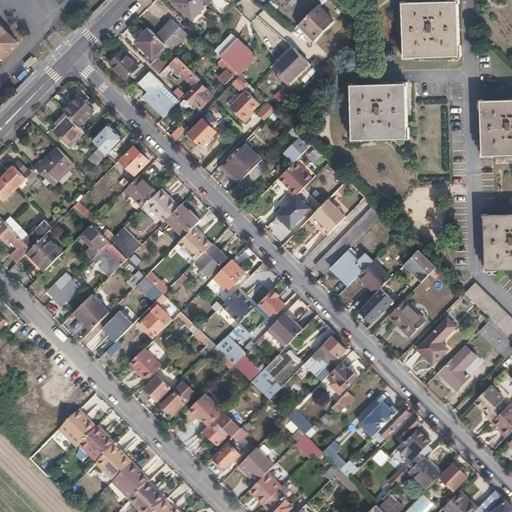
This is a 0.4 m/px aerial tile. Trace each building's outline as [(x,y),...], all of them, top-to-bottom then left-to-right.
[(0,0),(0,59),(17,42),(0,24),(0,0)] [(194,20),(208,5),(202,0),(181,0),(177,4),(194,20)] [(458,1),(404,3),(406,58),(460,56),(458,1)] [(318,40),(335,22),(318,6),(301,24),(318,40)] [(268,8),(250,21),(267,44),(281,34),(292,48),(295,46),(268,8)] [(187,34),(172,19),(157,35),(164,42),(166,44),(172,50),(187,34)] [(166,44),(164,42),(151,29),(139,41),(154,56),(166,44)] [(222,58),(240,41),(232,33),(215,51),(222,58)] [(240,75),(257,58),(240,41),(222,58),(240,75)] [(297,76),(309,64),(293,49),(281,62),(297,76)] [(138,79),(147,69),(147,68),(142,63),(138,68),(123,53),(112,64),(127,79),(132,74),(138,79)] [(202,79),(183,61),(178,56),(171,63),(171,64),(194,87),(202,79)] [(23,64),(28,69),(35,61),(31,57),(23,64)] [(171,64),(171,63),(167,59),(162,63),(157,58),(151,64),(161,74),(171,64)] [(236,80),(240,75),(222,58),(218,63),(226,71),(220,77),(226,84),(233,77),(236,80)] [(165,86),(151,72),(140,83),(149,92),(146,95),(166,115),(174,108),(159,92),(165,86)] [(240,89),(247,82),(240,75),(236,80),(233,82),(240,89)] [(409,83),(353,85),(355,140),(411,138),(409,83)] [(214,96),(201,84),(188,97),(194,104),(195,102),(201,108),(214,96)] [(180,101),(173,94),(165,86),(159,92),(174,108),(180,101)] [(185,96),(178,89),(173,94),(180,101),(185,96)] [(259,104),(246,90),(229,107),(243,120),(252,111),(259,104)] [(89,117),(95,111),(89,106),(84,101),(80,96),(65,111),(66,112),(70,116),(86,132),(86,133),(96,123),(89,117)] [(511,98),(482,100),(484,155),(511,154),(511,98)] [(266,120),(276,111),(269,104),(259,114),(266,120)] [(245,123),(254,113),(252,111),(243,120),(245,123)] [(58,127),(70,116),(66,112),(55,123),(58,127)] [(71,147),(86,132),(70,116),(58,127),(55,131),(71,147)] [(217,132),(204,119),(189,133),(202,146),(207,142),(212,137),(217,132)] [(108,155),(124,139),(110,124),(93,140),(100,146),(108,155)] [(175,141),(186,130),(182,126),(171,137),(175,141)] [(294,163),(311,145),(307,142),(294,128),(286,135),(292,142),(283,152),(294,163)] [(241,181),(262,160),(245,142),(226,160),(223,164),(241,181)] [(150,161),(134,145),(120,159),(120,160),(136,175),(150,161)] [(97,166),(108,155),(100,146),(89,158),(97,166)] [(56,187),(78,167),(60,148),(38,169),(40,171),(56,187)] [(309,160),(317,162),(319,153),(312,151),(309,160)] [(242,193),(269,166),(262,160),(241,181),(236,187),(242,193)] [(297,195),(312,180),(294,163),(279,178),(279,179),(285,185),(287,183),(292,187),(290,190),(296,196),(297,195)] [(38,169),(34,165),(32,168),(38,174),(40,171),(38,169)] [(32,179),(38,174),(32,168),(28,171),(24,167),(21,171),(15,166),(4,177),(16,189),(22,183),(24,185),(30,179),(32,179)] [(158,193),(140,176),(126,190),(144,207),(147,204),(158,193)] [(0,195),(5,200),(16,189),(4,177),(0,180),(0,195)] [(181,206),(162,188),(158,193),(147,204),(165,221),(166,220),(181,206)] [(296,196),(276,217),(289,231),(311,209),(297,195),(296,196)] [(330,233),(346,217),(328,199),(325,202),(313,215),(324,225),(321,228),(328,235),(330,233)] [(97,219),(79,201),(79,202),(75,205),(92,224),(97,219)] [(362,203),(348,217),(354,224),(369,210),(362,203)] [(194,227),(200,221),(182,204),(181,206),(166,220),(184,237),(194,227)] [(347,252),(383,215),(374,207),(337,244),(315,266),(324,275),(331,268),(334,265),(347,252)] [(511,213),(486,215),(487,271),(511,270),(511,213)] [(32,248),(46,234),(54,226),(46,218),(31,234),(12,215),(5,222),(32,248)] [(32,248),(5,222),(0,216),(0,232),(7,239),(9,237),(20,248),(18,250),(24,257),(29,252),(32,248)] [(96,255),(110,241),(92,224),(81,236),(83,238),(87,233),(96,242),(92,246),(90,249),(96,255)] [(132,254),(142,245),(124,227),(110,241),(128,258),(132,254)] [(205,252),(213,243),(207,235),(204,238),(199,232),(194,227),(184,237),(180,241),(198,259),(205,252)] [(96,242),(87,233),(83,238),(92,246),(96,242)] [(47,270),(65,252),(46,234),(32,248),(29,252),(47,270)] [(76,242),(84,251),(89,246),(81,238),(76,242)] [(110,277),(128,258),(110,241),(96,255),(93,259),(97,263),(101,260),(104,263),(101,267),(110,277)] [(209,276),(228,257),(213,243),(205,252),(206,254),(197,263),(209,276)] [(437,268),(418,250),(403,265),(421,283),(437,268)] [(170,288),(156,274),(174,257),(169,252),(162,259),(146,276),(164,293),(170,288)] [(359,275),(372,262),(364,254),(356,262),(347,252),(334,265),(331,268),(349,286),(359,275)] [(228,292),(246,274),(232,260),(218,274),(214,278),(228,292)] [(377,293),(391,278),(373,260),(372,262),(359,275),(377,293)] [(435,279),(441,273),(437,268),(430,274),(435,279)] [(54,298),(73,279),(74,277),(68,271),(48,291),(54,298)] [(181,285),(189,276),(185,272),(176,281),(181,285)] [(164,293),(146,276),(138,284),(156,302),(164,293)] [(62,306),(81,287),(73,279),(54,298),(62,306)] [(252,289),(245,282),(232,296),(230,298),(247,316),(260,303),(263,300),(257,294),(255,296),(251,291),(252,289)] [(511,318),(476,283),(464,294),(491,320),(511,340),(511,318)] [(286,305),(279,298),(281,296),(274,289),(272,291),(263,300),(260,303),(274,317),(286,305)] [(377,293),(359,311),(371,324),(394,302),(381,289),(377,293)] [(172,302),(164,293),(156,302),(160,306),(163,303),(167,307),(172,302)] [(94,329),(111,312),(93,294),(76,311),(94,329)] [(459,316),(471,309),(466,299),(453,306),(459,316)] [(427,321),(405,300),(392,313),(390,315),(392,318),(411,337),(427,321)] [(222,305),(218,301),(212,308),(216,311),(222,305)] [(158,334),(173,319),(163,309),(159,313),(156,311),(155,312),(154,310),(144,320),(158,334)] [(199,329),(181,311),(177,315),(195,333),(199,329)] [(273,332),(287,318),(284,314),(270,329),(273,332)] [(386,325),(392,318),(390,315),(383,322),(386,325)] [(0,332),(10,323),(4,317),(0,320),(0,332)] [(126,332),(135,322),(131,318),(120,329),(124,334),(126,332)] [(201,330),(210,337),(219,325),(210,318),(201,330)] [(287,346),(302,332),(287,318),(273,332),(287,346)] [(417,351),(434,367),(448,352),(440,346),(458,328),(449,319),(417,351)] [(158,334),(144,320),(140,324),(154,339),(158,334)] [(507,357),(511,352),(511,340),(491,320),(484,327),(498,341),(494,345),(507,357)] [(90,337),(104,351),(118,337),(104,323),(90,337)] [(498,341),(484,327),(480,331),(494,345),(498,341)] [(217,347),(199,329),(195,333),(213,351),(217,347)] [(273,345),(277,340),(268,331),(263,336),(273,345)] [(246,353),(229,335),(218,346),(217,347),(235,365),(243,356),(246,353)] [(347,349),(333,335),(324,343),(309,359),(313,364),(319,357),(323,361),(333,351),(340,357),(347,349)] [(469,373),(481,360),(466,345),(441,370),(440,371),(443,374),(456,388),(471,374),(469,373)] [(235,365),(217,347),(213,351),(231,369),(235,365)] [(163,366),(145,348),(132,361),(140,370),(138,372),(147,381),(163,366)] [(105,365),(114,356),(108,350),(99,359),(105,365)] [(282,382),(301,362),(290,352),(286,356),(282,353),(264,370),(275,381),(278,379),(282,382)] [(243,356),(235,365),(252,382),(256,378),(259,375),(247,362),(248,361),(243,356)] [(331,373),(342,362),(336,356),(325,367),(331,373)] [(360,376),(353,369),(351,371),(342,362),(331,373),(337,378),(331,384),(341,394),(360,376)] [(436,380),(443,374),(440,371),(433,378),(436,380)] [(147,388),(159,400),(172,387),(160,375),(147,388)] [(269,390),(256,378),(252,382),(270,399),(274,395),(269,390)] [(274,395),(282,387),(277,382),(269,390),(274,395)] [(485,418),(491,423),(493,421),(495,419),(499,414),(494,409),(503,398),(490,386),(473,404),(482,412),(484,410),(488,415),(485,418)] [(185,397),(178,390),(164,404),(175,414),(187,402),(184,399),(185,397)] [(360,423),(385,398),(380,393),(356,419),(360,423)] [(210,425),(223,411),(206,394),(198,402),(189,411),(197,418),(200,414),(204,417),(203,418),(210,425)] [(342,411),(351,401),(344,395),(331,408),(337,414),(340,410),(342,411)] [(381,430),(403,408),(397,402),(384,415),(386,417),(384,418),(383,416),(375,424),(381,430)] [(229,430),(241,418),(231,408),(233,406),(230,404),(223,411),(210,425),(205,430),(220,444),(227,438),(227,436),(231,432),(229,430)] [(511,431),(511,405),(510,404),(499,414),(495,419),(510,433),(511,431)] [(387,438),(410,414),(403,407),(403,408),(381,430),(380,431),(387,438)] [(298,427),(306,419),(296,409),(288,417),(296,425),(298,427)] [(96,429),(97,428),(79,410),(62,428),(79,446),(82,443),(96,429)] [(326,426),(331,420),(325,414),(319,420),(326,426)] [(416,429),(421,425),(413,417),(398,433),(405,441),(416,429)] [(313,427),(306,419),(298,427),(306,434),(313,427)] [(510,433),(495,419),(493,421),(499,427),(503,430),(501,432),(507,437),(510,433)] [(244,425),(236,434),(240,438),(249,429),(244,425)] [(306,434),(298,427),(296,425),(289,433),(297,442),(306,434)] [(310,438),(319,429),(315,425),(313,427),(306,434),(310,438)] [(108,435),(99,426),(97,428),(96,429),(105,437),(108,435)] [(117,444),(108,435),(105,437),(96,429),(82,443),(100,461),(115,446),(117,444)] [(415,451),(419,455),(433,442),(422,430),(408,444),(410,447),(403,454),(408,458),(415,451)] [(381,432),(375,437),(381,444),(387,439),(381,432)] [(310,438),(306,434),(297,442),(296,443),(311,457),(315,454),(320,448),(310,438)] [(221,463),(226,469),(242,454),(230,442),(215,457),(216,458),(214,459),(219,465),(221,463)] [(133,463),(115,446),(100,461),(97,463),(115,481),(132,464),(133,463)] [(276,464),(259,447),(252,453),(241,464),(258,482),(276,464)] [(320,457),(324,453),(320,448),(315,454),(320,457)] [(342,460),(329,448),(325,453),(335,463),(337,466),(342,460)] [(382,449),(373,458),(381,465),(390,456),(382,449)] [(443,474),(425,456),(413,468),(411,470),(429,487),(440,476),(443,474)] [(147,473),(135,461),(133,463),(132,464),(144,476),(147,473)] [(250,490),(240,500),(251,511),(256,511),(261,507),(265,504),(267,501),(292,476),(277,462),(276,464),(258,482),(253,487),(261,494),(258,497),(250,490)] [(411,470),(413,468),(407,462),(390,480),(396,486),(411,470)] [(455,491),(469,477),(454,462),(443,474),(440,476),(455,491)] [(335,476),(341,469),(337,466),(335,463),(325,474),(330,480),(335,476)] [(132,499),(149,482),(144,476),(132,464),(115,481),(132,499)] [(359,487),(341,469),(335,476),(353,493),(359,487)] [(288,511),(295,505),(287,497),(288,495),(287,495),(300,482),(293,475),(292,476),(267,501),(275,508),(272,511),(273,511),(288,511)] [(169,497),(151,479),(149,482),(167,499),(169,497)] [(167,499),(149,482),(132,499),(145,511),(154,511),(166,501),(167,499)] [(473,511),(479,507),(462,490),(446,506),(451,511),(473,511)] [(503,496),(496,490),(492,494),(498,501),(503,496)] [(390,496),(382,505),(388,511),(399,511),(405,507),(399,500),(397,502),(390,496)] [(511,511),(511,505),(506,500),(493,511),(511,511)] [(182,511),(179,508),(176,511),(166,501),(154,511),(182,511)] [(275,508),(267,501),(265,504),(272,511),(275,508)]
